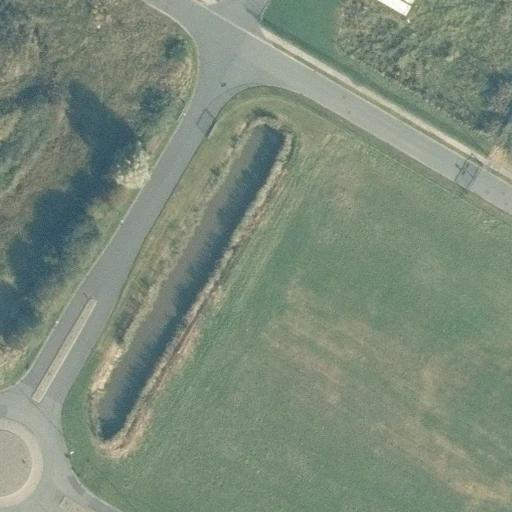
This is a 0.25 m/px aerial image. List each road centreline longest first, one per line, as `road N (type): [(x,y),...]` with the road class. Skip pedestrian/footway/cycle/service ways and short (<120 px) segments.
road 1 (residential): [(241,45),(511,202)]
road 2 (residential): [(44,425),(138,223)]
road 3 (residential): [(138,223),(13,407)]
road 4 (residential): [(241,45),(138,223)]
